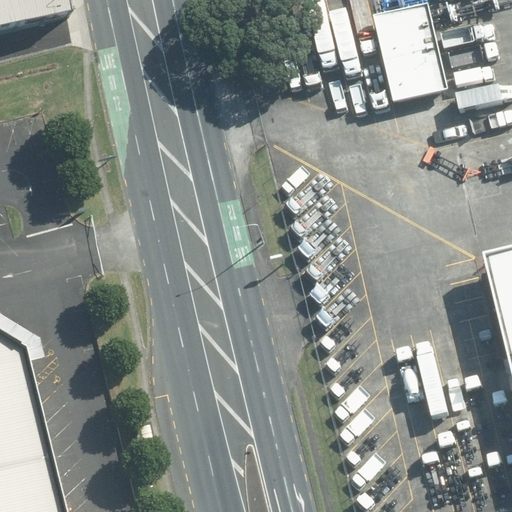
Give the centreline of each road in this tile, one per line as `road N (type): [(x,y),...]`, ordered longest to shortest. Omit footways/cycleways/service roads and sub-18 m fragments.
road 1 (primary): [(171,0),(291,511)]
road 2 (primary): [(228,511),(117,0)]
